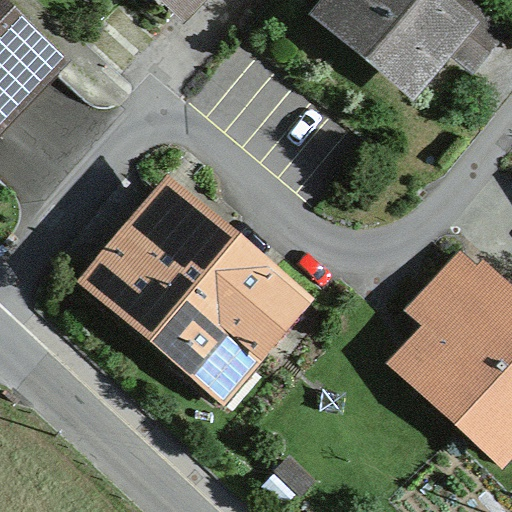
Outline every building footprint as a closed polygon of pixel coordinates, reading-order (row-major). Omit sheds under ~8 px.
[(142,0),(166,22),(186,0),(142,0)] [(361,0),(343,22),(412,79),(449,36),(475,58),(497,32),(458,0),(432,0),(430,2),(427,0),(361,0)] [(0,110),(45,63),(0,20),(0,110)] [(103,282),(182,349),(169,364),(209,397),(288,303),(169,203),(103,282)] [(443,330),(413,362),(502,444),(511,433),(511,315),(458,266),(419,309),(443,330)]
